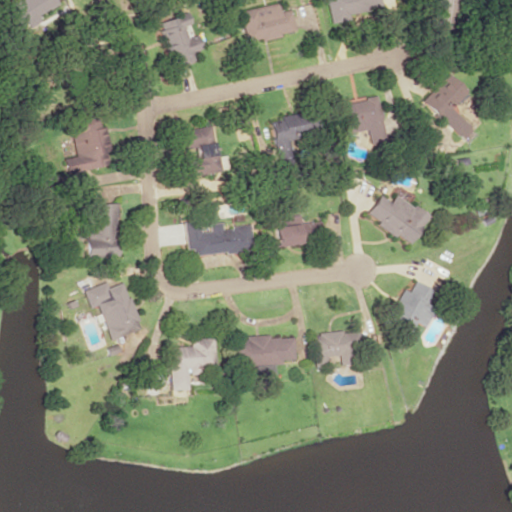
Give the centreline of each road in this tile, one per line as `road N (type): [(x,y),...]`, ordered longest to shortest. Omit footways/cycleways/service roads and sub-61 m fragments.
road 1 (residential): [(100,0),(142,106),(153,266),(162,283),(190,290),(358,268)]
road 2 (residential): [(142,106),(394,55)]
